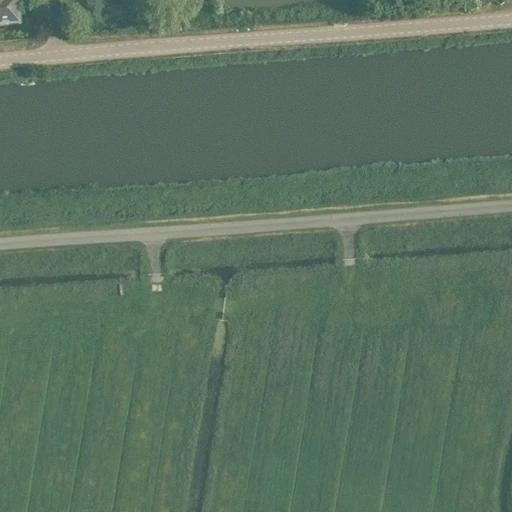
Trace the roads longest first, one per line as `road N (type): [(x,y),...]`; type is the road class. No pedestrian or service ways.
road 1 (tertiary): [(0,54),(511,13)]
road 2 (unclassified): [(0,234),(511,197)]
